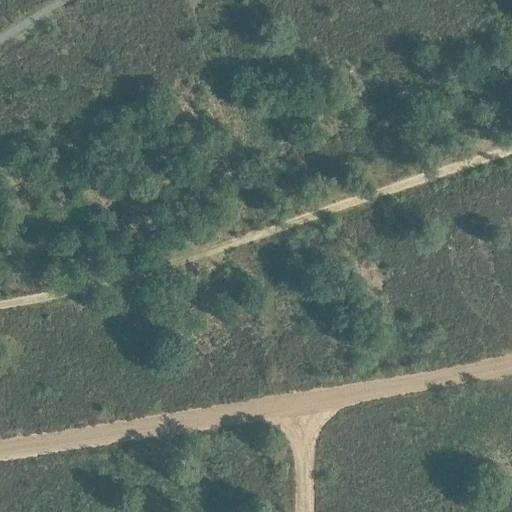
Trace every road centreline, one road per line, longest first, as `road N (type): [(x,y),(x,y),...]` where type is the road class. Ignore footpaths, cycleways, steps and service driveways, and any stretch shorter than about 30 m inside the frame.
road 1 (track): [(511,151),(0,308)]
road 2 (track): [(511,367),(309,409),(0,451)]
